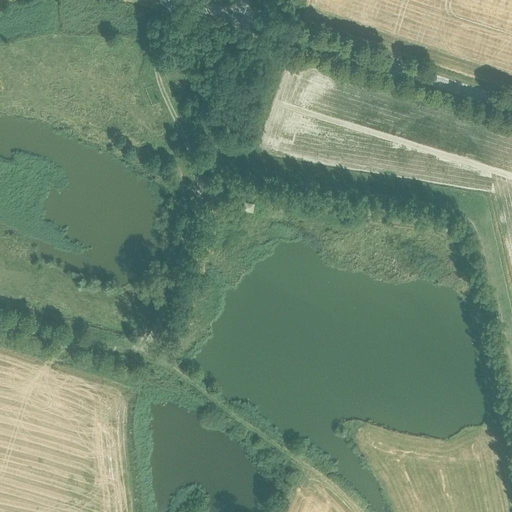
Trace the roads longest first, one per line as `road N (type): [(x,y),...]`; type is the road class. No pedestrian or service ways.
road 1 (track): [(200,189),(427,225),(458,243),(511,472)]
road 2 (track): [(200,189),(146,346),(119,352),(0,323)]
road 3 (tertiary): [(511,106),(239,18)]
road 4 (track): [(173,0),(158,70),(200,189)]
